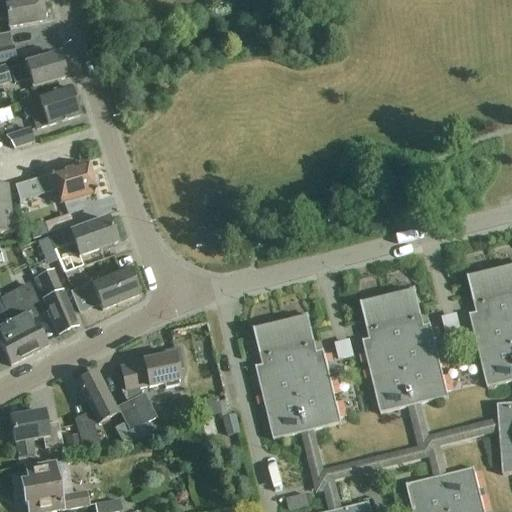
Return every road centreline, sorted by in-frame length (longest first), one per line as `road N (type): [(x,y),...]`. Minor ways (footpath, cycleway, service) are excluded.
road 1 (residential): [(176,303),(511,213)]
road 2 (residential): [(0,393),(176,303)]
road 3 (residential): [(176,303),(147,248),(105,129)]
road 4 (residential): [(105,129),(66,0)]
